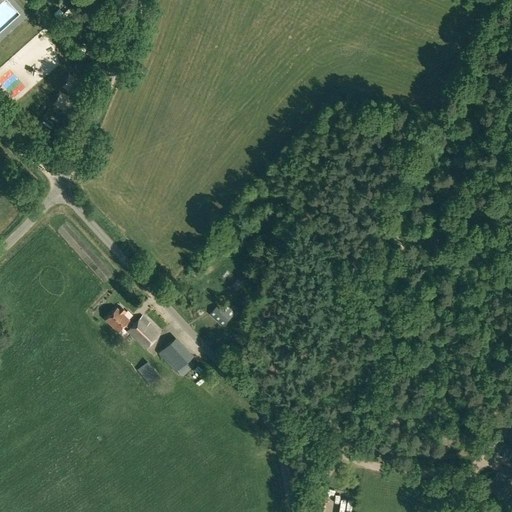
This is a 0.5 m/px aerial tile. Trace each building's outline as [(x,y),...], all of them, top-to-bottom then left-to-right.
[(99,60),(103,50),(90,44),(86,54),(99,60)] [(243,283),(237,289),(242,295),(248,289),(243,283)] [(212,294),(204,300),(210,309),(218,303),(212,294)] [(229,301),(222,308),(218,305),(210,314),(224,327),(239,310),(229,301)] [(117,307),(106,318),(118,330),(125,324),(129,328),(133,325),(129,320),(130,319),(124,313),(126,311),(121,306),(119,308),(117,307)] [(133,325),(129,328),(128,330),(146,348),(159,335),(148,324),(149,323),(142,316),(133,325)] [(175,372),(178,370),(194,354),(176,336),(158,353),(175,372)] [(477,455),(484,461),(489,455),(482,449),(477,455)] [(475,457),(473,463),(482,466),(484,460),(475,457)] [(501,483),(511,491),(511,489),(511,470),(505,467),(500,474),(499,473),(490,485),(496,489),(501,483)] [(353,511),(355,500),(349,499),(347,511),(353,511)]
